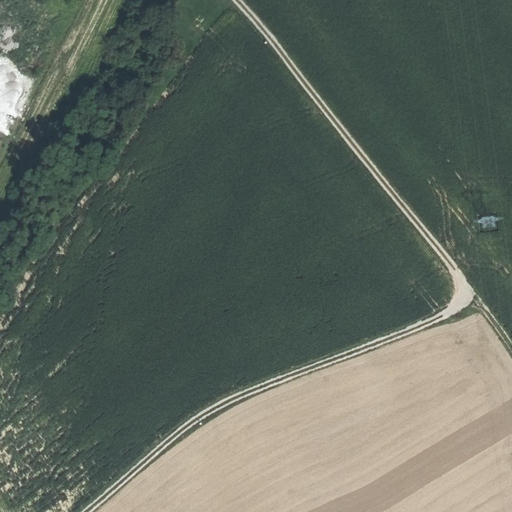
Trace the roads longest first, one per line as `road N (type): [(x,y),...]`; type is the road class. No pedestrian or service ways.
road 1 (track): [(76,511),(240,389),(481,303)]
road 2 (track): [(511,351),(455,267),(234,0)]
